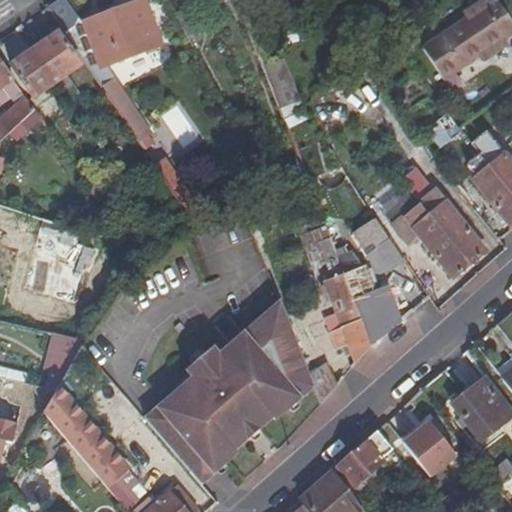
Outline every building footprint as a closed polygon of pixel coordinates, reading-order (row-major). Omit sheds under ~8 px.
[(59,0),(45,10),(88,72),(161,44),(144,0),(142,0),(82,23),(76,21),(61,0),(59,0)] [(422,48),(442,78),(477,55),(485,50),(490,55),(505,45),(502,39),(511,32),(511,25),(496,0),(483,0),(462,14),(465,19),(422,48)] [(171,14),(184,35),(198,27),(186,6),(171,14)] [(32,52),(54,81),(76,67),(54,37),(32,52)] [(490,55),(485,50),(477,55),(482,61),(490,55)] [(54,81),(32,52),(7,68),(29,98),(54,81)] [(286,121),(304,109),(284,58),(263,66),(286,121)] [(0,142),(32,112),(0,69),(0,90),(2,88),(16,107),(0,122),(0,142)] [(100,89),(138,142),(150,134),(112,81),(100,89)] [(182,149),(198,138),(177,106),(161,117),(182,149)] [(426,125),(438,145),(461,129),(459,126),(447,110),(426,125)] [(511,164),(486,130),(470,142),(479,153),(511,198),(511,164)] [(511,229),(511,198),(479,153),(464,164),(474,178),(473,179),(510,231),(511,229)] [(155,166),(186,209),(194,204),(164,160),(155,166)] [(280,177),(285,187),(308,178),(304,168),(280,177)] [(272,192),(285,187),(280,177),(266,182),(272,192)] [(468,201),(461,192),(447,202),(454,212),(468,201)] [(454,212),(447,202),(442,196),(425,209),(470,265),(486,252),(454,212)] [(421,237),(454,278),(470,265),(425,209),(421,204),(396,224),(412,244),(421,237)] [(143,238),(133,224),(120,232),(129,244),(143,238)] [(407,260),(393,239),(370,255),(379,272),(392,271),(407,260)] [(334,276),(336,275),(344,272),(338,256),(332,241),(321,245),(334,276)] [(374,348),(391,333),(386,321),(375,294),(356,249),(338,256),(344,272),(374,348)] [(344,272),(336,275),(338,281),(326,285),(339,318),(325,324),(336,351),(349,346),(357,366),(374,348),(344,272)] [(375,294),(386,321),(394,317),(383,291),(375,294)] [(311,378),(281,306),(270,315),(275,322),(262,333),(257,327),(235,345),(238,349),(226,360),(222,356),(215,348),(186,371),(194,380),(198,384),(185,394),(182,390),(146,419),(201,484),(235,456),(227,446),(240,435),(255,423),(269,411),(277,420),(303,398),(298,392),(312,380),(311,378)] [(262,333),(275,322),(270,315),(257,327),(262,333)] [(86,341),(65,335),(63,341),(84,346),(86,341)] [(54,358),(46,391),(55,393),(57,390),(84,346),(63,341),(56,339),(52,356),(54,358)] [(226,360),(238,349),(235,345),(222,356),(226,360)] [(0,377),(19,382),(21,373),(0,367),(0,377)] [(338,388),(330,370),(311,378),(312,380),(315,388),(322,406),(338,388)] [(511,400),(511,371),(498,382),(511,400)] [(185,394),(198,384),(194,380),(182,390),(185,394)] [(298,392),(303,398),(315,388),(312,380),(298,392)] [(449,405),(478,443),(511,418),(481,380),(449,405)] [(43,415),(128,511),(187,511),(169,491),(156,504),(126,470),(128,469),(57,390),(55,393),(43,415)] [(263,432),(277,420),(269,411),(255,423),(260,429),(263,432)] [(0,461),(0,462),(5,442),(11,444),(16,424),(0,420),(0,461)] [(240,435),(245,442),(260,429),(255,423),(240,435)] [(397,443),(400,447),(421,430),(418,426),(397,443)] [(400,447),(427,482),(453,461),(426,426),(421,430),(400,447)] [(385,465),(382,462),(390,455),(374,434),(352,454),(336,469),(354,491),(362,485),(364,487),(376,477),(374,475),(385,465)] [(245,442),(240,435),(227,446),(235,456),(248,445),(245,442)] [(359,511),(330,474),(310,492),(291,509),(293,511),(359,511)] [(176,485),(169,491),(187,511),(199,511),(176,485)]
